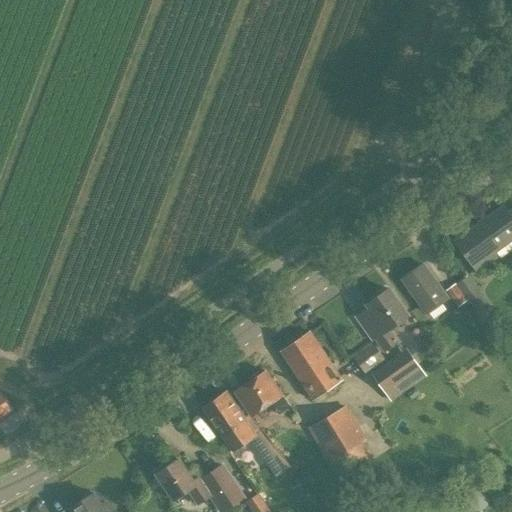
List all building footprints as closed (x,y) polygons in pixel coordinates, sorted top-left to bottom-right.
[(511,210),(510,213),(506,207),(458,241),(478,269),(498,254),(501,258),(511,249),(511,210)] [(403,279),(427,312),(447,297),(424,264),(403,279)] [(457,283),(467,300),(468,299),(476,310),(488,301),(468,275),(457,283)] [(458,307),(467,300),(457,283),(456,283),(456,282),(445,290),(458,307)] [(408,314),(390,288),(368,304),(383,325),(372,332),(384,349),(398,339),(390,327),(408,314)] [(342,378),(311,331),(281,351),(312,398),(342,378)] [(352,356),(365,374),(384,360),(372,342),(352,356)] [(407,347),(371,372),(391,401),(426,375),(407,347)] [(290,406),(266,370),(236,391),(251,415),(270,402),(278,414),(290,406)] [(250,434),(243,423),(246,421),(238,410),(226,392),(222,395),(204,407),(224,436),(230,432),(238,442),(250,434)] [(366,438),(354,417),(347,406),(310,427),(330,460),(337,473),(347,475),(368,463),(357,443),(366,438)] [(206,499),(209,497),(218,511),(220,511),(246,496),(223,462),(202,477),(201,475),(193,480),(178,459),(157,473),(173,498),(186,489),(196,505),(198,504),(202,509),(209,504),(206,499)] [(398,477),(386,481),(394,499),(405,494),(398,477)] [(112,511),(106,500),(100,503),(94,493),(71,506),(74,511),(112,511)]
